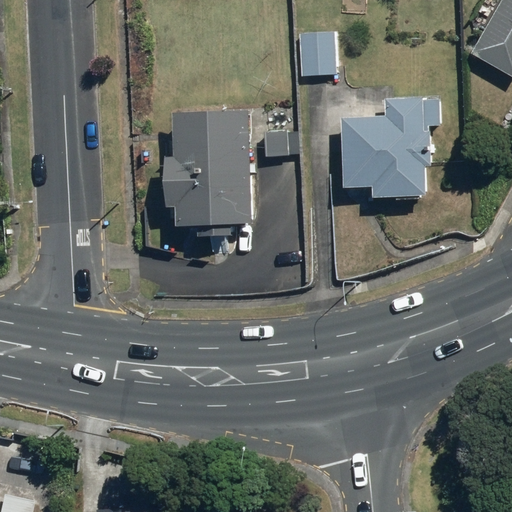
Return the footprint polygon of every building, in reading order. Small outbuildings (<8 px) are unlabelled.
[(511,0),(508,0),(481,51),(511,67),(511,0)] [(342,28),(304,30),(306,73),(344,72),(342,28)] [(352,118),(350,187),(380,188),(380,198),(441,201),(445,96),(395,94),(394,120),(352,118)] [(179,154),(180,202),(194,201),(194,223),(262,221),(260,108),(191,110),(193,154),(179,154)] [(296,127),(271,128),(271,157),(296,157),(296,127)] [(0,511),(0,510),(2,502),(0,501),(0,511),(39,511),(41,500),(9,494),(5,511),(0,511)]
